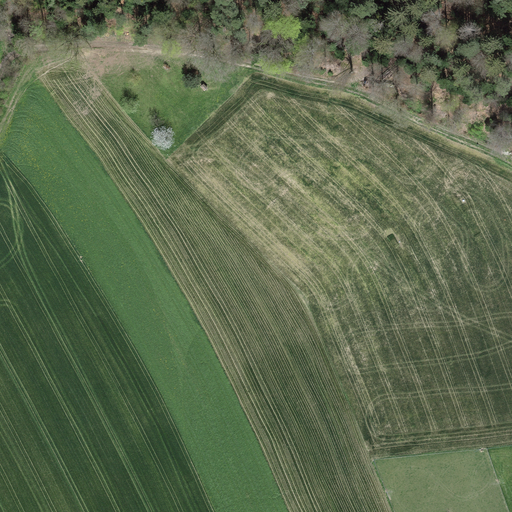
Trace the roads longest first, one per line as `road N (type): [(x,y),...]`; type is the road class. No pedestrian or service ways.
road 1 (track): [(198,52),(340,81),(511,166)]
road 2 (track): [(198,52),(95,46),(34,52),(3,65)]
